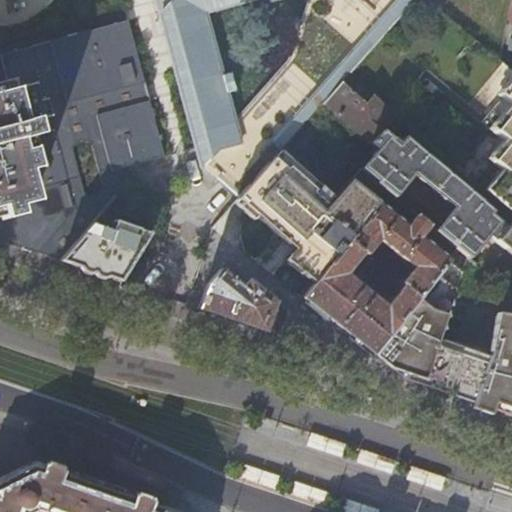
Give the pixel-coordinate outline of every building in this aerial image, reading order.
[(156,0),(200,166),(239,201),(281,153),(307,123),(343,81),(416,1),(415,0),(156,0)] [(0,240),(8,243),(50,257),(59,261),(90,225),(107,206),(129,180),(126,165),(163,156),(127,21),(0,54),(0,55),(7,81),(0,82),(0,240)] [(362,169),(390,193),(417,215),(429,225),(457,248),(465,255),(466,256),(485,234),(493,240),(494,240),(494,239),(511,218),(511,215),(504,208),(494,220),(487,214),(489,211),(478,202),(479,201),(450,177),(454,173),(494,207),(497,202),(473,182),(411,128),(407,133),(446,166),(443,170),(414,147),(415,146),(405,137),(398,144),(383,131),(396,115),(373,95),(367,102),(343,81),(307,123),(362,169)] [(511,82),(480,122),(505,143),(473,182),(497,202),(504,208),(511,215),(511,82)] [(381,204),(390,193),(362,169),(336,198),(281,153),(239,201),(293,249),(283,260),(313,283),(314,284),(381,204)] [(129,180),(107,206),(124,218),(131,218),(150,199),(129,180)] [(417,215),(408,227),(381,204),(314,284),(302,299),(328,320),(372,355),(417,298),(448,260),(419,236),(429,225),(417,215)] [(511,218),(494,239),(511,254),(511,218)] [(90,225),(59,261),(92,272),(119,281),(147,233),(114,222),(112,227),(100,224),(98,227),(90,225)] [(511,318),(496,315),(488,349),(490,350),(489,355),(439,337),(465,255),(457,248),(448,260),(417,298),(372,355),(403,379),(415,383),(422,386),(439,392),(480,406),(501,413),(511,416),(511,318)] [(251,327),(271,335),(282,303),(253,279),(251,283),(226,264),(206,284),(199,309),(216,315),(232,320),(251,327)] [(348,445),(313,433),(308,446),(344,458),(348,445)] [(398,462),(362,450),(358,463),(393,475),(398,462)] [(175,511),(153,504),(67,474),(32,462),(0,477),(0,511),(175,511)] [(282,477),(247,465),(242,478),(277,491),(282,477)] [(448,479),(412,467),(408,480),(443,492),(448,479)] [(292,495),(327,507),(332,494),(296,482),(292,495)] [(342,511),(381,511),(382,510),(346,498),(342,511)]
